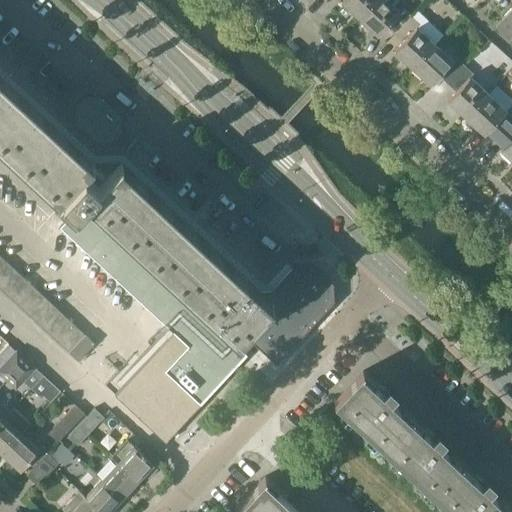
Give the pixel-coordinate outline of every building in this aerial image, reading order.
[(342,0),(342,1),(360,17),(375,0),(342,0)] [(388,0),(375,0),(360,17),(379,35),(387,26),(394,33),(411,15),(404,7),(400,11),(388,0)] [(511,6),(495,24),(511,39),(511,6)] [(411,15),(394,33),(403,41),(395,50),(413,67),(435,43),(417,27),(421,23),(411,15)] [(449,83),(465,65),(457,57),(454,60),(435,43),(413,67),(432,84),(440,75),(449,83)] [(467,117),(489,93),(471,76),(474,73),(465,65),(449,83),(457,91),(448,99),(467,117)] [(0,144),(61,202),(73,212),(60,226),(173,330),(115,393),(165,441),(254,342),(276,363),(334,300),(333,282),(312,263),(294,264),(270,289),(258,290),(120,163),(121,162),(121,160),(105,160),(90,160),(0,77),(0,144)] [(115,141),(123,132),(123,114),(100,93),(82,94),(74,103),(75,121),(97,141),(115,141)] [(502,133),(511,121),(511,101),(505,108),(489,93),(467,117),(485,133),(493,125),(502,133)] [(511,121),(502,133),(510,140),(502,149),(511,158),(511,121)] [(7,261),(0,267),(0,284),(15,269),(7,261)] [(0,284),(0,287),(7,293),(24,276),(15,269),(0,284)] [(7,293),(15,301),(32,284),(24,276),(7,293)] [(15,301),(23,309),(40,292),(32,284),(15,301)] [(23,309),(32,317),(49,300),(40,292),(23,309)] [(32,317),(41,325),(58,308),(49,300),(32,317)] [(41,325),(50,334),(67,317),(58,308),(41,325)] [(50,334),(60,343),(77,326),(67,317),(50,334)] [(94,342),(77,326),(60,343),(78,360),(94,342)] [(0,373),(7,380),(26,359),(16,350),(0,367),(0,373)] [(26,359),(7,380),(16,388),(35,367),(26,359)] [(424,429),(423,430),(391,400),(397,393),(389,386),(385,390),(374,383),(374,384),(362,373),(364,372),(363,371),(334,402),(452,511),(509,511),(511,509),(511,508),(509,510),(489,492),(496,485),(487,477),(483,482),(473,475),(472,476),(440,446),(446,439),(438,431),(434,436),(424,429)] [(50,401),(60,390),(53,384),(43,395),(50,401)] [(0,422),(5,417),(12,410),(0,399),(0,422)] [(67,431),(84,412),(75,403),(58,422),(67,431)] [(78,425),(87,434),(104,416),(94,407),(78,425)] [(0,422),(0,450),(3,453),(21,432),(20,431),(26,425),(19,418),(13,425),(5,417),(0,422)] [(87,434),(78,425),(68,435),(78,444),(87,434)] [(21,432),(3,453),(20,469),(27,462),(33,467),(43,456),(49,450),(43,445),(39,449),(21,432)] [(154,462),(127,438),(111,455),(138,480),(145,473),(149,476),(157,467),(153,464),(154,462)] [(49,450),(43,456),(54,467),(60,460),(49,450)] [(43,456),(33,467),(27,474),(37,484),(54,467),(43,456)] [(138,480),(117,461),(102,478),(122,497),(138,480)] [(236,507),(240,511),(299,511),(264,479),(266,477),(265,476),(236,507)] [(85,495),(103,511),(108,511),(122,497),(102,478),(85,495)] [(103,511),(85,495),(79,490),(63,507),(67,511),(103,511)]
